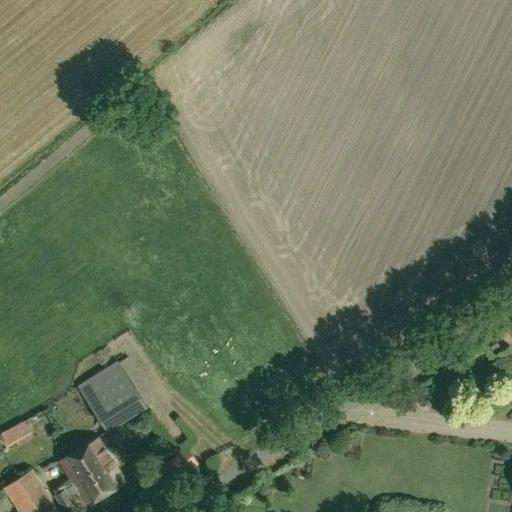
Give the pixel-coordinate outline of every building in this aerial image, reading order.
[(496,343),(491,347),(494,353),(500,349),(496,343)] [(146,409),(131,382),(140,375),(127,355),(82,384),(89,395),(87,397),(101,419),(106,415),(114,428),(146,409)] [(114,465),(117,463),(108,448),(105,450),(97,438),(58,461),(84,506),(124,483),(114,465)] [(164,464),(176,482),(200,466),(188,448),(164,464)] [(32,470),(6,487),(21,511),(52,511),(57,509),(32,470)] [(74,502),(65,488),(70,486),(67,479),(52,488),(55,494),(54,495),(62,509),(74,502)]
